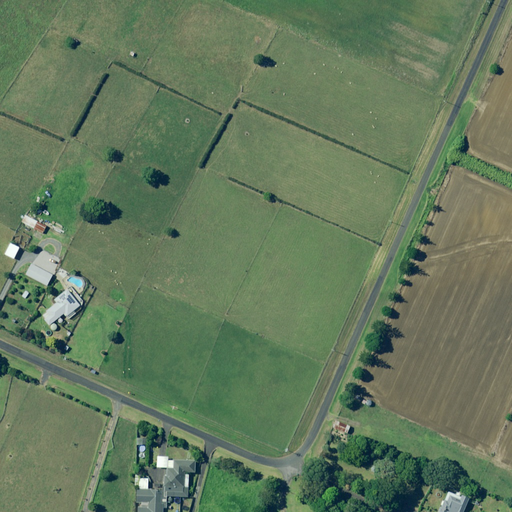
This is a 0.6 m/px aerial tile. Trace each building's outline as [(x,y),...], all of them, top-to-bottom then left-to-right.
[(47,226),(26,215),(22,223),(43,233),(47,226)] [(20,247),(11,242),(5,255),(14,259),(20,247)] [(53,275),(32,264),(26,275),(47,286),(53,275)] [(80,306),(67,290),(55,300),(57,303),(47,312),(50,315),(44,320),(49,326),(64,314),(66,317),(80,306)] [(127,422),(121,419),(118,428),(124,430),(127,422)] [(162,475),(161,490),(148,490),(148,479),(135,478),(135,487),(137,487),(137,503),(142,503),(141,506),(138,506),(137,511),(163,511),(163,507),(166,507),(166,503),(167,497),(189,498),(189,481),(185,481),(185,472),(195,473),(196,460),(168,460),(168,455),(158,455),(158,468),(164,468),(164,475),(162,475)] [(455,495),(448,492),(440,511),(463,511),(469,499),(462,496),(460,500),(454,497),(455,495)]
